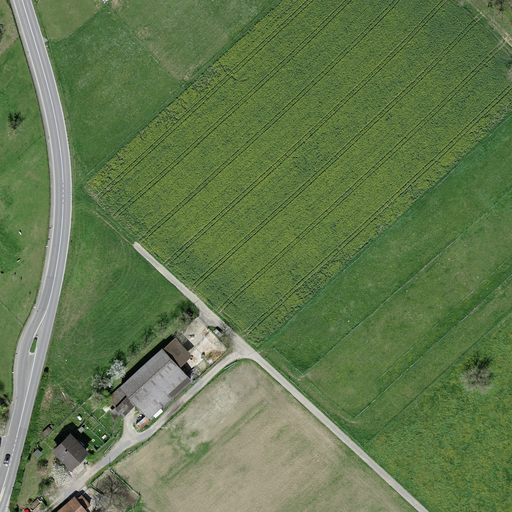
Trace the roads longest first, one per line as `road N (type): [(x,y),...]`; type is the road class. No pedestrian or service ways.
road 1 (secondary): [(22,0),(55,117),(63,197),(55,272),(0,503)]
road 2 (residential): [(424,511),(143,250)]
